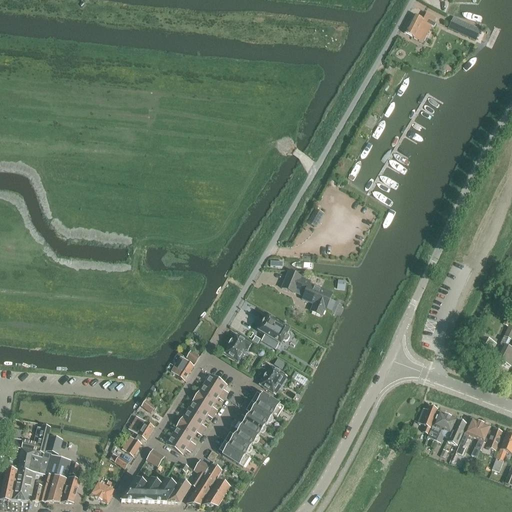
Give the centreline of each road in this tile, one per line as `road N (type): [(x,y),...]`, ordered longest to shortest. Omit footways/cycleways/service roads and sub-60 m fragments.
road 1 (unclassified): [(260,263),(413,0)]
road 2 (unclassified): [(413,303),(511,108)]
road 3 (residential): [(151,445),(194,465),(247,383),(205,357)]
road 4 (unclassified): [(389,360),(303,511)]
